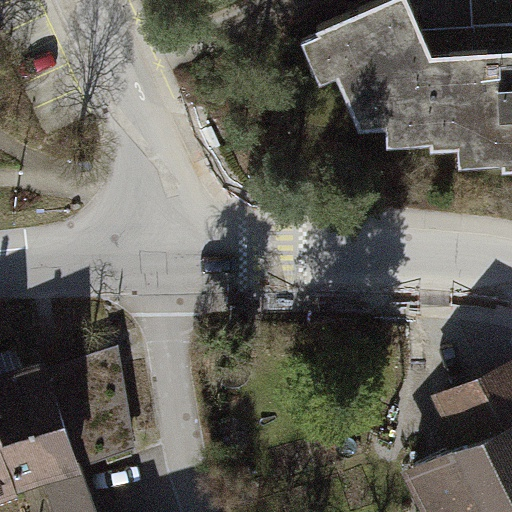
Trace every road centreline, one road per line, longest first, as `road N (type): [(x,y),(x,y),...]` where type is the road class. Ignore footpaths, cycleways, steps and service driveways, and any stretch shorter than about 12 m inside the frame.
road 1 (tertiary): [(164,261),(471,266),(511,279)]
road 2 (residential): [(81,0),(141,129),(164,261)]
road 3 (tertiary): [(0,266),(164,261)]
